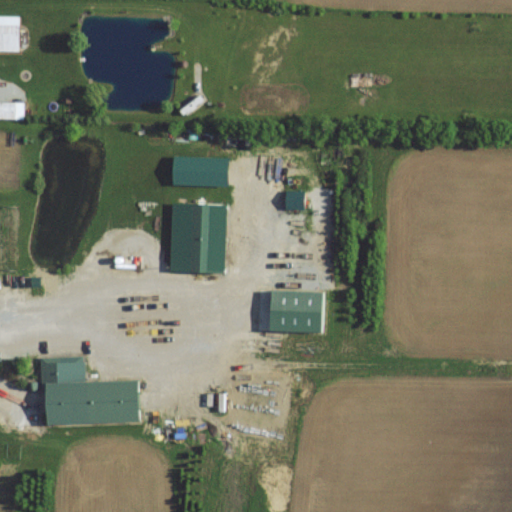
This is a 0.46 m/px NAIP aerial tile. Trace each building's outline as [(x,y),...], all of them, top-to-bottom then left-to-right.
[(19,15),(0,15),(0,50),(19,51),(19,15)] [(0,119),(24,119),(24,102),(0,102),(0,119)] [(172,271),(226,272),(227,204),(173,203),(172,271)] [(15,206),(0,206),(0,268),(15,268),(15,206)] [(41,392),(49,392),(49,425),(142,424),(141,381),(68,382),(68,356),(41,357),(41,392)]
